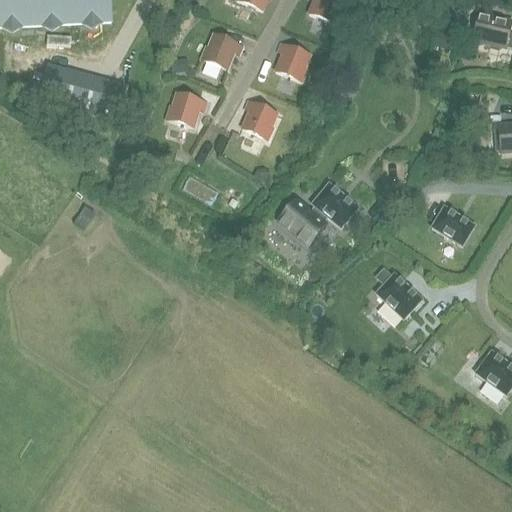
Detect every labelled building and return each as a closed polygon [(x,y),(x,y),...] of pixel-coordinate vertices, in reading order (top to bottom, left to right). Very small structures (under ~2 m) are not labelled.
[(111,25),(109,0),(0,0),(0,30),(3,30),(12,35),(20,29),(43,28),(52,33),(60,27),(83,26),(92,31),(100,25),(111,25)] [(237,0),(236,4),(262,14),(268,0),(237,0)] [(335,27),(340,14),(338,14),(344,1),(341,0),(315,0),(309,17),(335,27)] [(505,51),(511,25),(480,18),(474,44),(505,51)] [(450,37),(437,34),(433,49),(445,52),(450,37)] [(240,57),(243,50),(213,38),(208,51),(207,50),(202,63),(227,74),(235,56),(240,57)] [(302,85),(307,72),(305,72),(310,59),(281,47),(278,55),(283,57),(276,75),(302,85)] [(174,63),(175,73),(187,72),(186,62),(174,63)] [(125,89),(47,68),(41,92),(39,100),(67,107),(116,121),(125,89)] [(352,88),(345,83),(338,96),(344,100),(352,88)] [(204,114),(207,106),(177,97),(172,111),(171,110),(167,123),(194,131),(199,113),(204,114)] [(268,144),(273,131),(272,130),(277,117),(248,105),(245,112),(250,114),(242,132),(268,144)] [(502,156),(511,155),(511,128),(499,130),(502,156)] [(264,172),(257,173),(253,179),(263,185),(270,175),(264,172)] [(359,211),(329,186),(312,206),(315,209),(310,215),(297,204),(280,224),(309,249),(326,228),(323,225),(327,220),(342,232),(359,211)] [(462,250),(474,230),(453,217),(444,211),(432,231),(440,237),(462,250)] [(376,298),(403,323),(422,304),(394,278),(376,298)] [(511,390),(511,370),(491,355),(476,377),(506,399),(511,390)]
